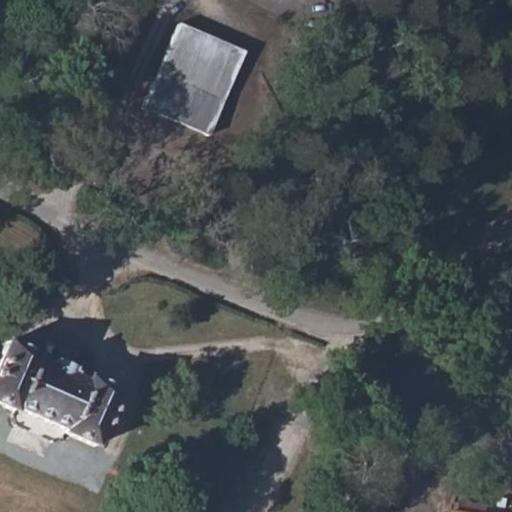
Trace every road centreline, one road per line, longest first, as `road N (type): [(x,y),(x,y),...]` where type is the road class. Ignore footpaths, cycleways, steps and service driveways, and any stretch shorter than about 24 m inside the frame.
road 1 (residential): [(346,330),(307,304),(73,206)]
road 2 (residential): [(511,221),(346,330)]
road 3 (residential): [(511,429),(346,330)]
